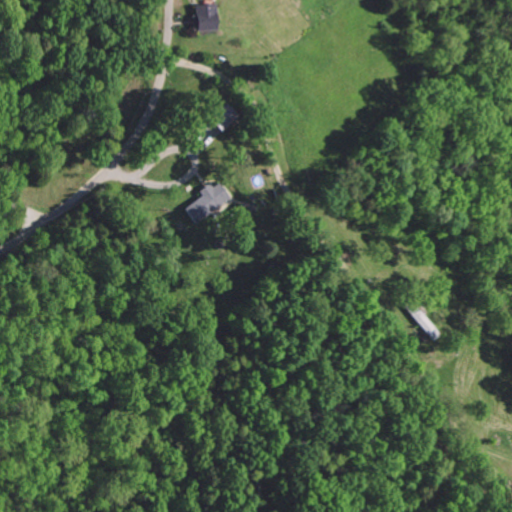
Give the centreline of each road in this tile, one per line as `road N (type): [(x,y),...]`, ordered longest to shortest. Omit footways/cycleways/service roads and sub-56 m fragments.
road 1 (residential): [(168,50),(250,94),(374,308),(466,446),(511,491)]
road 2 (residential): [(0,254),(90,188),(144,127),(167,59),(172,0)]
